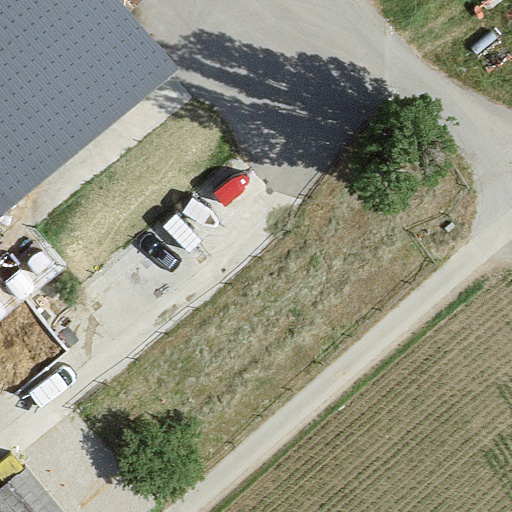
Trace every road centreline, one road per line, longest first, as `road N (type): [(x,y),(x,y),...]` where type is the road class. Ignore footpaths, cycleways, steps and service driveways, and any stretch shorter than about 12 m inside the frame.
road 1 (track): [(511,229),(186,511)]
road 2 (track): [(511,191),(355,0)]
